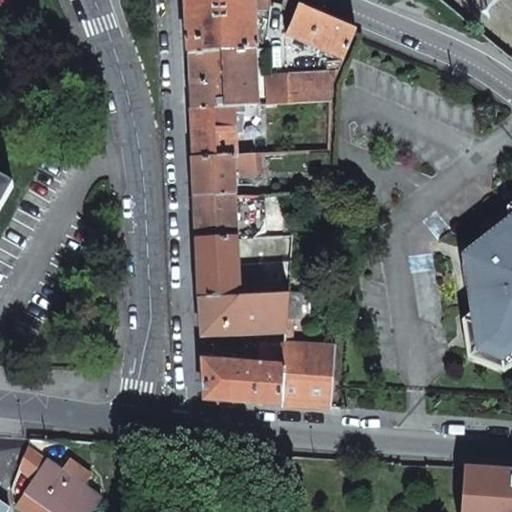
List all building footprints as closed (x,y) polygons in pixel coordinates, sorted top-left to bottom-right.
[(184,0),(186,24),(188,55),(256,52),(254,12),(253,0),(184,0)] [(253,0),(254,12),(270,11),(271,0),(253,0)] [(282,0),(279,33),(342,62),(356,32),(282,0)] [(189,83),(190,111),(229,109),(259,107),(256,52),(188,55),(189,83)] [(290,105),(331,103),(331,88),(342,62),(320,65),(320,75),(288,77),(290,105)] [(267,106),(290,105),(288,77),(265,79),(267,106)] [(192,136),(193,160),(231,158),(229,109),(190,111),(192,136)] [(231,158),(233,177),(237,176),(238,188),(258,187),(257,176),(262,175),(261,157),(231,158)] [(194,180),(195,200),(234,198),(233,177),(231,158),(193,160),(194,180)] [(0,208),(11,188),(0,181),(0,208)] [(196,223),(197,245),(236,242),(234,198),(195,200),(196,223)] [(462,323),(469,359),(503,372),(511,364),(511,207),(507,211),(508,219),(462,257),(471,316),(462,323)] [(198,273),(199,300),(238,299),(238,277),(236,242),(197,245),(198,273)] [(238,277),(238,299),(288,297),(288,294),(289,277),(238,277)] [(285,335),(285,346),(292,346),(293,321),(301,321),(302,295),(288,294),(288,297),(285,335)] [(199,300),(202,338),(285,335),(288,297),(238,299),(199,300)] [(283,367),(280,406),(327,409),(331,349),(292,346),(285,346),(284,350),(283,367)] [(254,350),(253,365),(283,367),(284,350),(259,348),(259,351),(254,350)] [(202,362),(204,401),(280,406),(283,367),(253,365),(202,362)] [(93,511),(102,498),(49,460),(26,494),(17,506),(27,511),(93,511)] [(511,511),(511,472),(463,469),(459,511),(511,511)] [(8,511),(11,509),(0,501),(0,485),(1,484),(0,483),(0,511),(8,511)]
